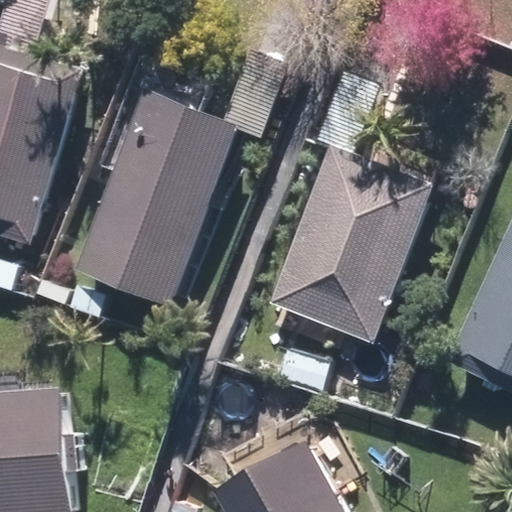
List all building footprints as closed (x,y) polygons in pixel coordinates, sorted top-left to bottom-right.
[(74,71),(0,48),(0,232),(24,239),(74,71)] [(239,128),(150,92),(78,270),(167,306),(239,128)] [(430,193),(330,152),(272,294),(371,335),(430,193)] [(511,220),(447,361),(511,390),(511,220)] [(0,400),(0,511),(59,511),(53,398),(0,400)] [(371,511),(328,432),(233,483),(249,511),(371,511)]
